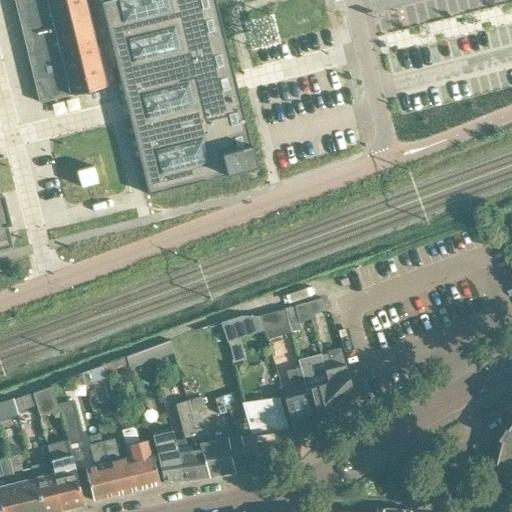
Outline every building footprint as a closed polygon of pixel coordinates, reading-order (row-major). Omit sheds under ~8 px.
[(83,0),(14,0),(39,102),(105,86),(83,0)] [(99,0),(148,194),(257,166),(216,3),(226,0),(99,0)] [(0,245),(9,243),(4,223),(8,222),(1,194),(0,193),(0,245)] [(340,281),(343,288),(350,285),(347,278),(340,281)] [(323,298),(306,303),(310,314),(311,319),(310,315),(326,311),(323,298)] [(293,305),(282,308),(289,332),(300,329),(298,322),(311,319),(310,314),(306,303),(294,306),(293,305)] [(259,314),(259,316),(263,330),(266,338),(289,332),(282,308),(259,314)] [(230,340),(227,341),(233,361),(244,358),(240,346),(237,338),(230,340)] [(169,341),(148,349),(151,362),(174,353),(169,341)] [(320,352),(327,382),(328,382),(336,409),(335,407),(352,390),(341,348),(328,351),(328,353),(321,355),(320,352)] [(148,349),(126,357),(128,363),(130,370),(151,362),(148,349)] [(300,367),(313,415),(336,409),(328,382),(327,382),(320,352),(308,355),(309,357),(298,360),(300,367)] [(126,356),(104,364),(107,374),(116,371),(115,368),(128,363),(126,357),(126,356)] [(104,364),(81,373),(85,385),(107,377),(106,374),(107,374),(104,364)] [(284,398),(288,412),(293,431),(315,425),(313,415),(300,367),(286,370),(293,396),(284,398)] [(59,411),(57,404),(51,385),(31,393),(35,405),(39,417),(59,411)] [(31,393),(14,399),(17,410),(35,405),(31,393)] [(201,396),(187,400),(196,428),(199,448),(210,476),(236,472),(230,453),(226,438),(209,441),(206,426),(202,408),(204,408),(201,396)] [(278,397),(242,402),(251,435),(260,469),(297,463),(278,397)] [(185,439),(175,441),(177,452),(185,480),(210,476),(199,448),(196,428),(187,400),(175,403),(185,439)] [(82,441),(71,401),(57,404),(59,411),(60,411),(67,439),(67,440),(68,443),(82,441)] [(511,425),(505,436),(495,476),(511,477),(511,405),(509,404),(505,410),(511,414),(511,425)] [(122,430),(126,446),(129,456),(139,489),(160,483),(154,459),(155,459),(153,450),(150,439),(138,442),(135,427),(122,430)] [(152,435),(164,483),(185,480),(177,452),(175,441),(172,430),(152,435)] [(260,469),(251,435),(234,437),(226,438),(230,453),(236,472),(260,469)] [(114,438),(101,441),(116,494),(139,489),(129,456),(119,459),(114,438)] [(61,508),(83,502),(68,443),(67,440),(47,445),(54,474),(53,474),(61,508)] [(85,468),(88,481),(93,500),(116,494),(101,441),(89,444),(91,454),(94,466),(85,468)] [(5,447),(7,456),(8,456),(15,480),(17,483),(21,500),(24,511),(43,511),(35,479),(31,465),(30,466),(30,467),(21,469),(17,453),(15,444),(5,447)] [(0,509),(0,511),(24,511),(21,500),(17,483),(15,480),(8,456),(7,456),(0,458),(0,467),(2,474),(0,474),(0,509)] [(44,511),(61,508),(53,474),(48,476),(45,462),(31,465),(35,479),(43,511),(44,511)]
